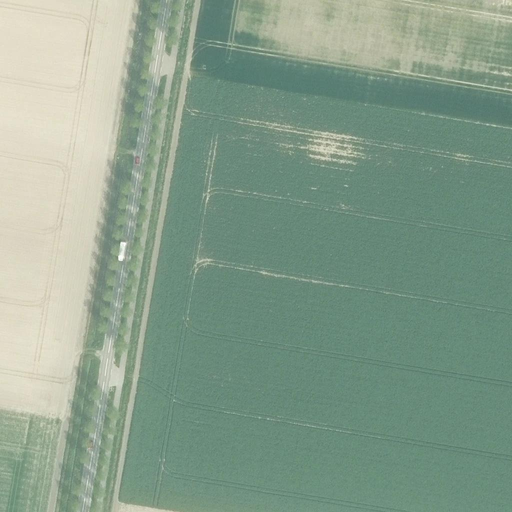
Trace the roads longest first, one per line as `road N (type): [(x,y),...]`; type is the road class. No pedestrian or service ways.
road 1 (track): [(51,511),(137,0)]
road 2 (tertiary): [(82,511),(166,0)]
